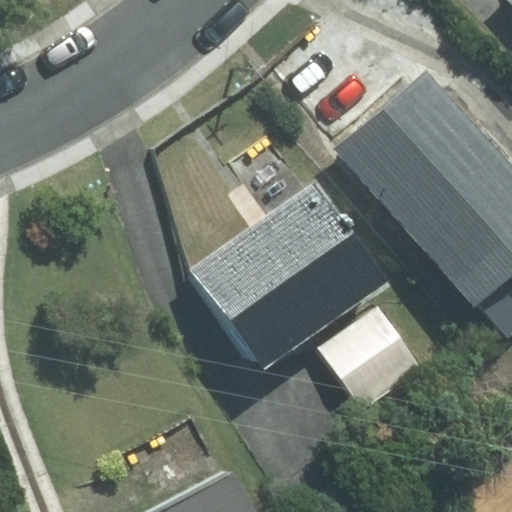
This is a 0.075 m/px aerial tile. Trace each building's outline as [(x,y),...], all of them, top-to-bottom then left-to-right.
[(511,169),(425,75),(342,151),(508,332),(511,328),(511,169)] [(313,183),(192,270),(260,365),(381,278),(313,183)] [(375,308),(320,346),(360,405),(415,366),(375,308)] [(344,447),(309,405),(249,455),(285,497),(344,447)] [(447,498),(459,511),(511,511),(511,443),(447,498)] [(253,511),(232,472),(157,511),(253,511)]
